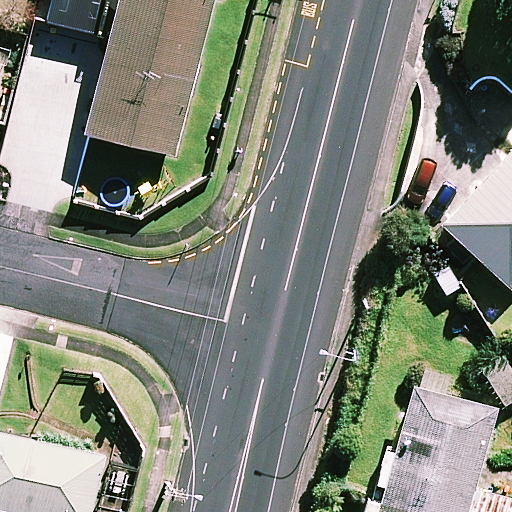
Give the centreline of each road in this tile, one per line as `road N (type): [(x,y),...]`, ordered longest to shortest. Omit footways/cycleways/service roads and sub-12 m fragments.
road 1 (secondary): [(358,0),(273,335)]
road 2 (residential): [(0,269),(273,335)]
road 3 (secondary): [(273,335),(230,511)]
